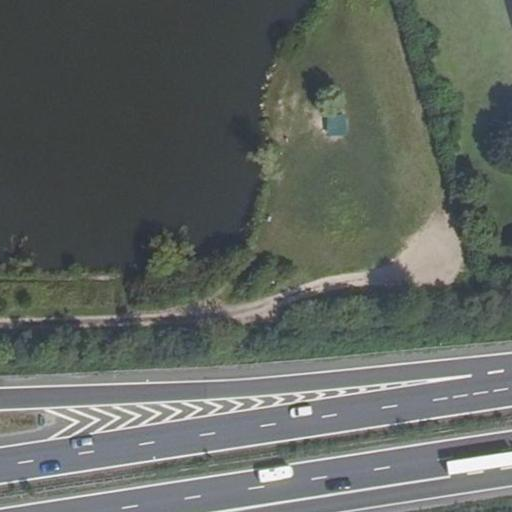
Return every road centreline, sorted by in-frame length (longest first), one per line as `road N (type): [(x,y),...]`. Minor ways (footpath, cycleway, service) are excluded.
road 1 (trunk): [(477,384),(356,415),(0,464)]
road 2 (trunk): [(477,384),(408,378),(0,397)]
road 3 (trunk): [(93,511),(451,463)]
road 4 (trunk): [(309,511),(369,502),(451,463)]
